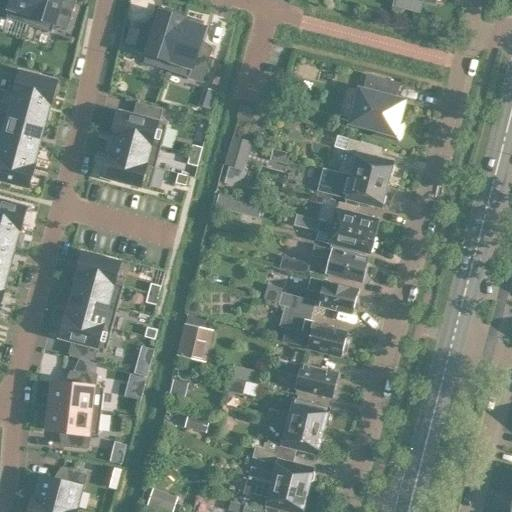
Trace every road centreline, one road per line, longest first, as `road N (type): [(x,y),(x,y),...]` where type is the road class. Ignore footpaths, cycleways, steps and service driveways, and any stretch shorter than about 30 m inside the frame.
road 1 (residential): [(511,42),(488,36),(467,47),(348,511)]
road 2 (residential): [(104,0),(10,388)]
road 3 (primary): [(453,335),(511,104)]
road 4 (residential): [(474,511),(510,365),(502,351),(453,335)]
road 5 (primary): [(406,511),(453,335)]
